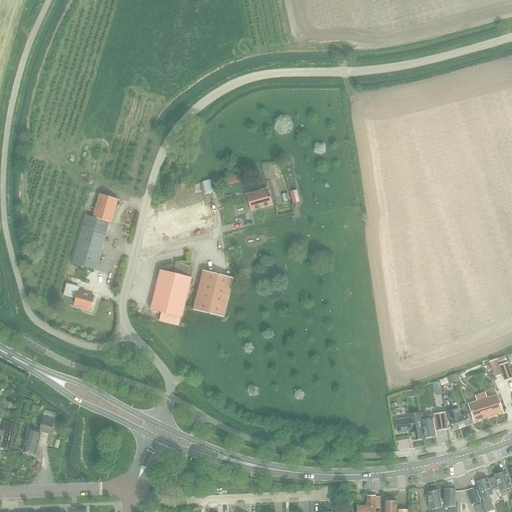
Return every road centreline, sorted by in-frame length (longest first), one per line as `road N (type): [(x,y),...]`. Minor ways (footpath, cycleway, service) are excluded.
road 1 (unclassified): [(511,37),(380,69),(266,73),(211,95),(157,160),(121,303),(130,333)]
road 2 (unclassified): [(130,333),(97,348),(37,321),(5,231),(5,133),(18,73),(48,0)]
road 3 (secondary): [(266,468),(385,473),(511,439)]
road 4 (residential): [(133,490),(166,503),(324,495)]
road 5 (secondary): [(27,365),(76,400),(155,436)]
road 6 (secondary): [(159,425),(27,365)]
road 7 (residential): [(133,490),(0,493)]
